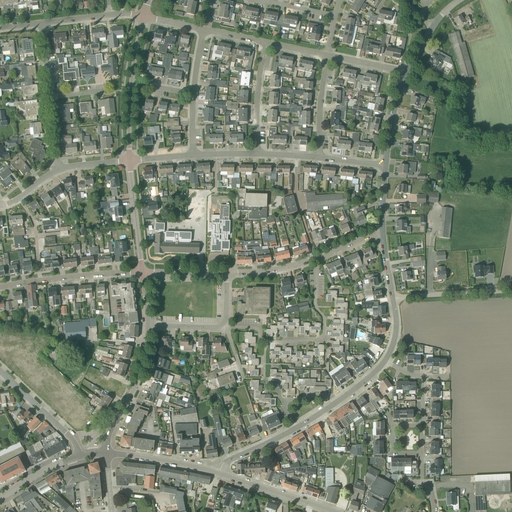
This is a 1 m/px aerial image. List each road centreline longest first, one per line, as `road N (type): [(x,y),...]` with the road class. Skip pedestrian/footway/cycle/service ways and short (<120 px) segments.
road 1 (residential): [(315,257),(322,338),(264,341),(257,327),(223,323)]
road 2 (residential): [(59,169),(42,23)]
road 3 (tertiary): [(129,160),(143,16)]
road 4 (tertiary): [(107,453),(110,427),(140,370),(147,325)]
road 5 (tertiary): [(334,511),(218,473)]
road 6 (unclassified): [(392,297),(511,291)]
